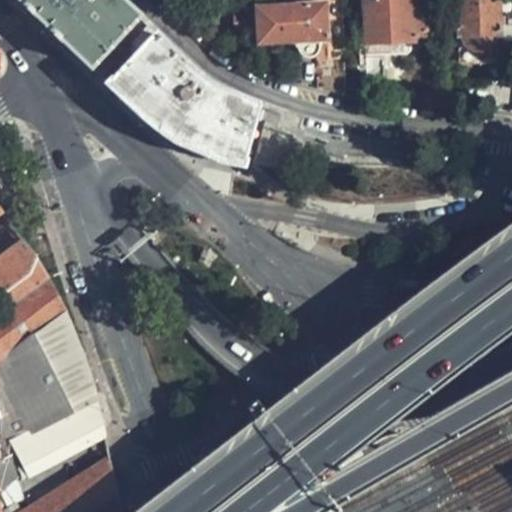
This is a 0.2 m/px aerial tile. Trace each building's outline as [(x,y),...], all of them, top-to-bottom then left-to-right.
[(147,26),(118,0),(18,0),(41,22),(100,78),(147,26)] [(427,36),(424,0),(362,0),(365,56),(381,55),(381,45),(415,43),(415,38),(427,36)] [(500,55),(499,0),(457,0),(458,13),(459,57),(500,55)] [(324,4),(290,6),(292,43),(297,44),(298,51),(302,56),(308,58),(313,57),(318,54),(319,50),(319,42),(326,42),(324,4)] [(292,43),(290,6),(255,6),(255,15),(233,17),(234,29),(255,29),(257,45),(292,43)] [(167,46),(147,26),(100,78),(130,106),(153,125),(174,141),(189,150),(204,157),(233,165),(239,165),(248,134),(258,104),(211,86),(185,65),(167,46)] [(0,295),(31,271),(35,259),(24,242),(0,259),(0,295)] [(0,463),(4,461),(3,443),(96,396),(100,394),(75,328),(35,259),(31,271),(0,295),(0,312),(1,314),(0,314),(0,394),(2,397),(0,398),(0,463)] [(4,461),(0,463),(0,493),(30,467),(104,426),(96,396),(3,443),(4,461)] [(116,511),(111,470),(44,511),(22,511),(20,508),(15,511),(13,508),(6,511),(116,511)]
